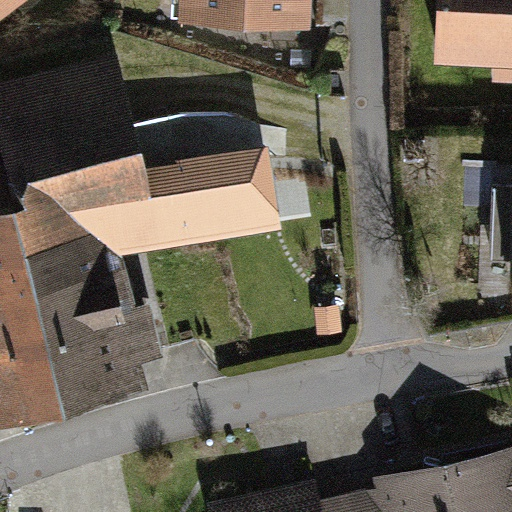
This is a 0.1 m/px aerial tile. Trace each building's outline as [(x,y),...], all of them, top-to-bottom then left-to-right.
[(0,0),(0,9),(10,0),(0,0)] [(300,0),(189,0),(189,16),(299,21),(300,0)] [(511,0),(440,0),(439,48),(511,51),(511,0)] [(114,66),(0,93),(0,132),(9,168),(40,299),(63,394),(134,376),(129,356),(155,349),(144,304),(117,311),(98,232),(233,212),(235,227),(261,224),(249,153),(140,171),(114,66)] [(0,309),(40,299),(9,168),(0,170),(0,309)] [(511,185),(492,185),(491,206),(490,244),(511,244),(511,185)] [(0,410),(63,394),(40,299),(0,309),(0,410)] [(220,307),(201,310),(205,330),(223,327),(220,307)] [(387,493),(352,501),(354,511),(511,511),(511,458),(510,451),(383,479),(387,493)] [(251,503),(214,511),(354,511),(352,501),(318,509),(315,493),(252,507),(251,503)]
